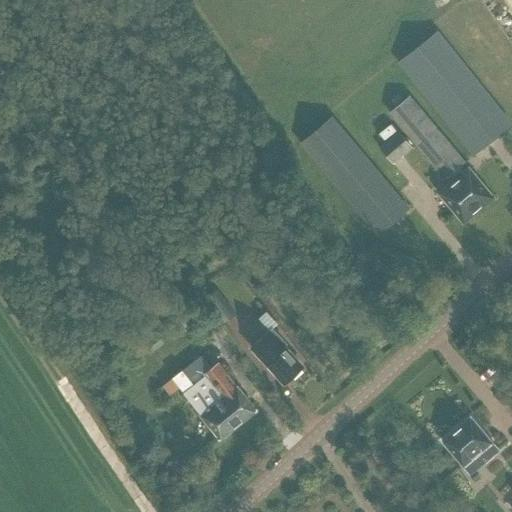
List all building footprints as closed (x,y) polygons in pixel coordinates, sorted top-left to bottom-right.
[(502,35),(511,31),(511,0),(490,0),(489,1),(502,35)] [(435,34),(399,62),(475,156),(511,125),(437,32),(435,34)] [(465,163),(410,96),(390,112),(446,179),(448,178),(451,182),(463,172),(459,168),(465,163)] [(332,118),(301,143),(379,236),(409,210),(332,118)] [(413,148),(400,133),(381,149),(393,164),(413,148)] [(495,198),(469,167),(463,172),(451,182),(438,193),(464,224),(495,198)] [(218,290),(203,301),(223,326),(237,314),(218,290)] [(172,316),(183,331),(207,314),(196,298),(172,316)] [(143,338),(153,354),(165,346),(154,331),(143,338)] [(284,347),(286,345),(274,332),(255,349),(266,361),(265,363),(286,385),(304,368),(284,347)] [(219,363),(211,369),(201,356),(173,379),(185,393),(184,394),(202,416),(201,416),(220,440),(257,411),(219,363)] [(470,475),(499,451),(471,417),(442,442),(470,475)]
